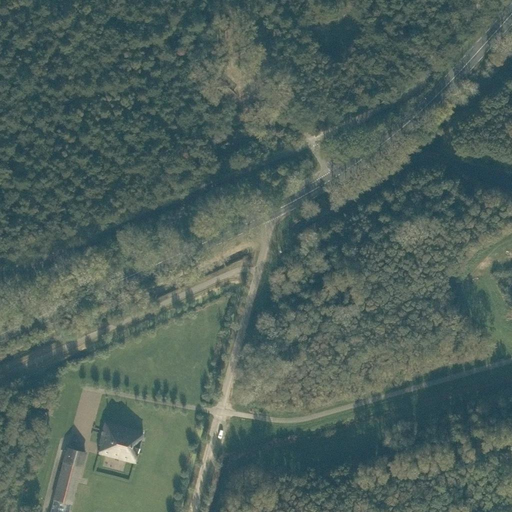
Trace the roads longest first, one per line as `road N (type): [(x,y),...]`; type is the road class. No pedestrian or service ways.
road 1 (tertiary): [(0,334),(335,177),(406,123),(511,13)]
road 2 (track): [(259,272),(218,411)]
